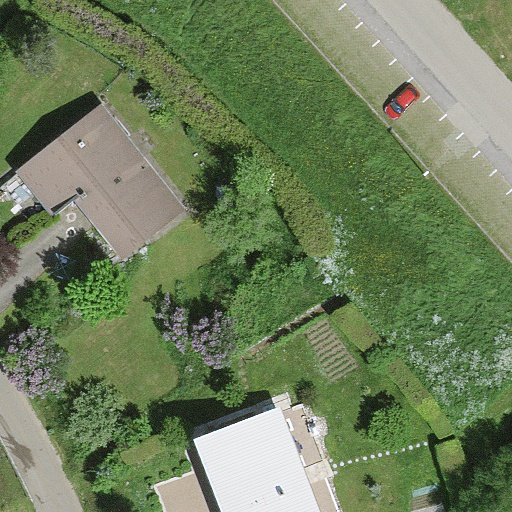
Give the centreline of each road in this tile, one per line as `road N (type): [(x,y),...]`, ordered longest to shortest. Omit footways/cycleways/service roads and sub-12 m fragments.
road 1 (unclassified): [(511,140),(383,0)]
road 2 (residential): [(59,511),(0,393)]
